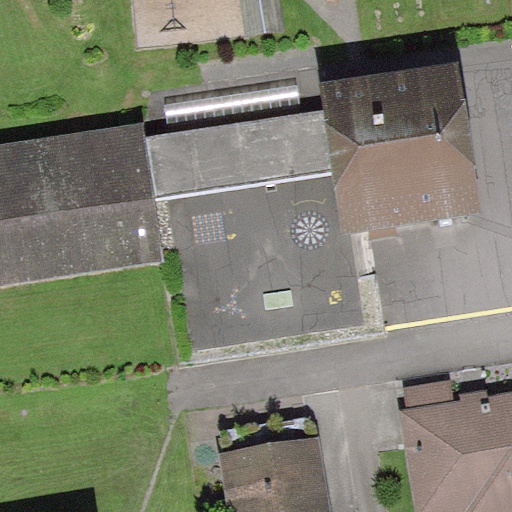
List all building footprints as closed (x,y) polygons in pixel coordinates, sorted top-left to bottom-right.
[(460,70),(326,90),(330,115),(339,174),(348,235),(381,230),(482,215),(460,70)] [(154,197),(339,174),(330,115),(146,143),(154,197)] [(154,197),(146,143),(143,127),(0,149),(0,285),(164,260),(154,197)] [(511,511),(511,393),(456,401),(453,380),(407,387),(410,409),(402,411),(417,511),(511,511)] [(333,511),(321,435),(218,452),(227,511),(333,511)]
